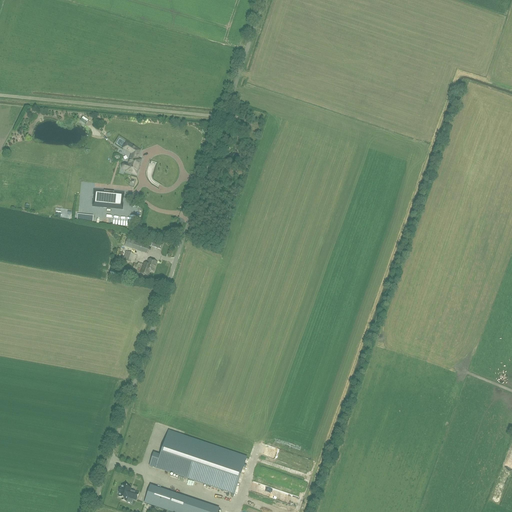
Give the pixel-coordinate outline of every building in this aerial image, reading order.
[(137,172),(138,171),(141,160),(139,160),(137,159),(140,151),(127,143),(123,148),(132,154),(128,165),(126,164),(125,164),(124,164),(123,164),(122,165),(122,166),(122,167),(122,168),(123,169),(124,170),(127,171),(126,172),(135,174),(136,175),(137,172)] [(123,209),(124,193),(94,190),(93,207),(123,209)] [(125,246),(132,249),(147,254),(149,246),(127,239),(125,246)] [(149,271),(153,272),(156,262),(149,260),(148,263),(146,264),(144,263),(141,274),(147,276),(149,271)] [(153,448),(160,450),(167,425),(156,422),(151,443),(154,444),(153,448)] [(160,457),(154,455),(150,466),(234,495),(246,459),(169,433),(160,457)] [(141,490),(144,481),(137,479),(135,484),(139,486),(138,489),(141,490)] [(126,502),(128,497),(137,500),(139,493),(130,490),(131,488),(123,485),(121,489),(120,489),(119,492),(120,493),(119,497),(122,498),(122,500),(126,502)] [(159,508),(170,511),(182,511),(187,498),(151,486),(145,503),(156,507),(155,508),(159,509),(159,508)] [(187,498),(182,511),(218,511),(219,509),(187,498)]
